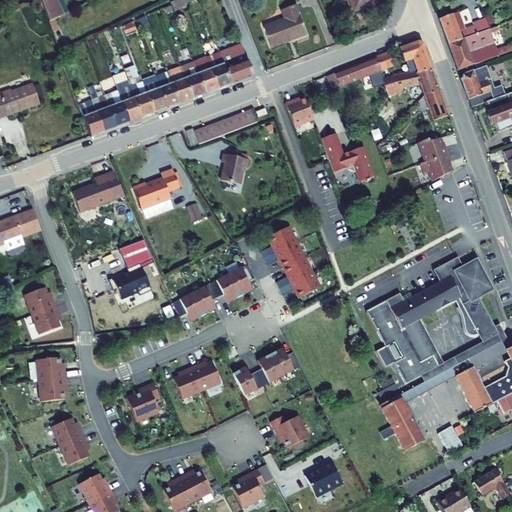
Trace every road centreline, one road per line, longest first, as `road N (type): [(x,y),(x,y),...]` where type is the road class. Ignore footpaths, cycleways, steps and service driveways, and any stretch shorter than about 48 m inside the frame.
road 1 (residential): [(427,23),(33,171)]
road 2 (residential): [(427,23),(511,257)]
road 3 (residential): [(90,384),(83,315),(33,171)]
road 4 (residential): [(264,304),(90,384)]
road 5 (residential): [(252,424),(122,464)]
